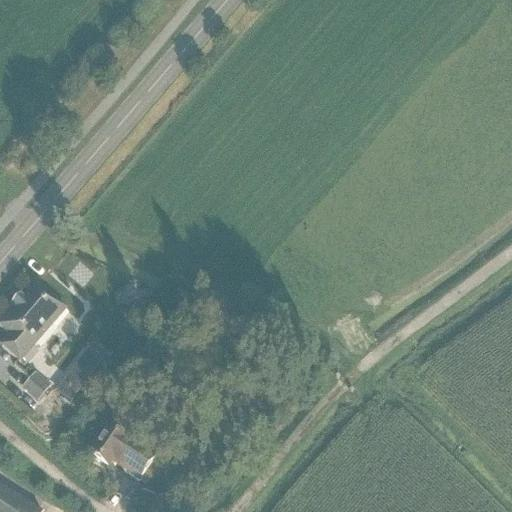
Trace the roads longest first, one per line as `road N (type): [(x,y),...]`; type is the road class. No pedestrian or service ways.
road 1 (unclassified): [(249,511),(387,356),(511,265)]
road 2 (secondary): [(0,265),(228,0)]
road 3 (unclassified): [(0,422),(120,511)]
